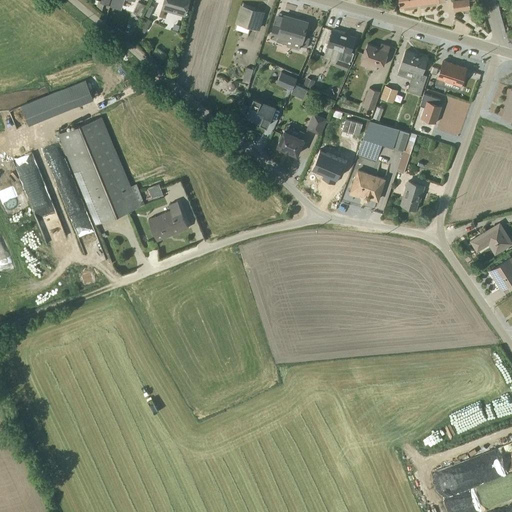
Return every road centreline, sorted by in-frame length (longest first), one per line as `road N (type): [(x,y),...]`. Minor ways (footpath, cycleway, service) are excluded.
road 1 (unclassified): [(108,287),(277,228),(322,221),(433,234)]
road 2 (track): [(74,0),(322,221)]
road 3 (residential): [(497,50),(433,234)]
road 4 (residential): [(320,0),(497,50)]
road 5 (residential): [(433,234),(511,347)]
